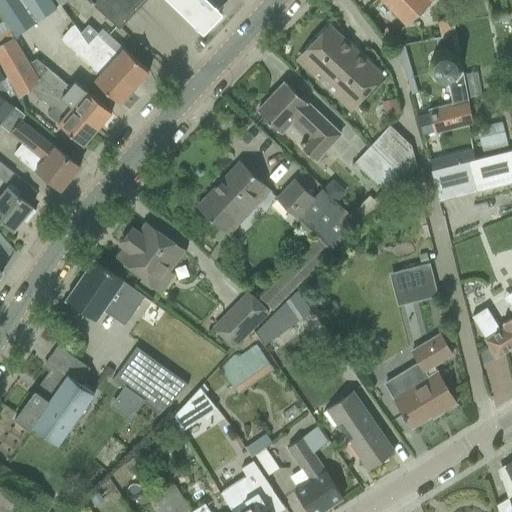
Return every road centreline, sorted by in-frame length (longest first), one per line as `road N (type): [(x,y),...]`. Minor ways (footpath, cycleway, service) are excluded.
road 1 (tertiary): [(0,335),(87,208),(278,0)]
road 2 (residential): [(361,511),(511,421)]
road 3 (unknown): [(202,80),(234,135),(277,171)]
